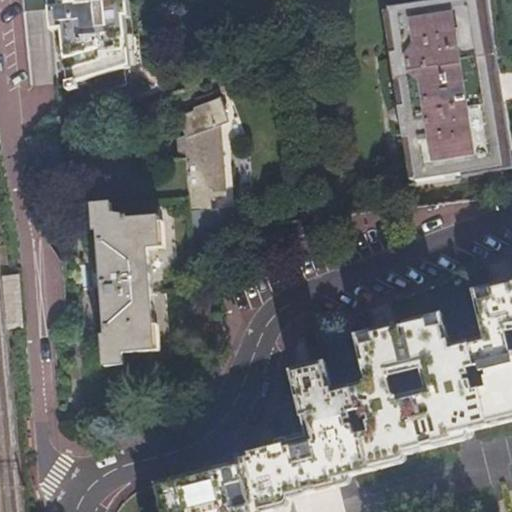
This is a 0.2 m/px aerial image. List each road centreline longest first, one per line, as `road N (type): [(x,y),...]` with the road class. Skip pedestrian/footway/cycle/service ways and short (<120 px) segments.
road 1 (residential): [(82,496),(116,470),(179,452),(208,434),(233,403),(265,326),(295,297),(511,218)]
road 2 (residential): [(82,496),(43,450),(0,0)]
